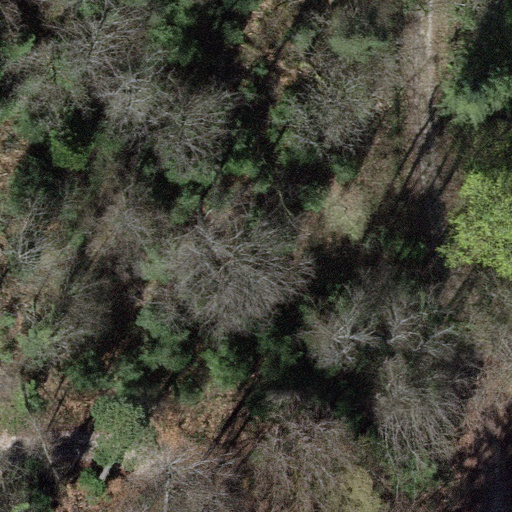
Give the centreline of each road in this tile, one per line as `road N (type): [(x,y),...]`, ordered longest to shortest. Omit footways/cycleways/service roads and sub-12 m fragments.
road 1 (track): [(428,0),(428,163),(442,263),(494,455),(499,511)]
road 2 (track): [(228,511),(139,455),(92,442),(0,456)]
